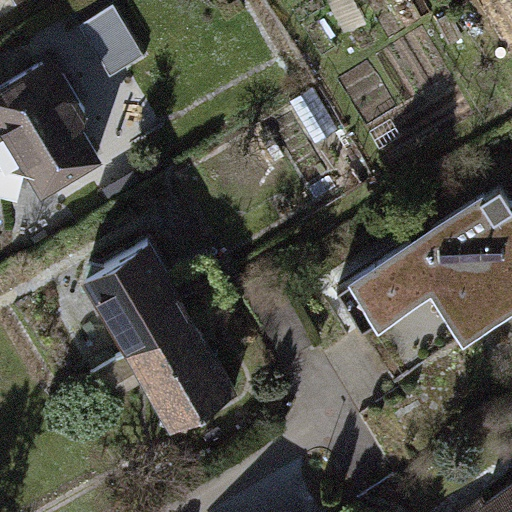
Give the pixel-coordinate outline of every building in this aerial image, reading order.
[(109,148),(53,64),(0,98),(0,164),(25,202),(109,148)] [(339,126),(314,86),(290,100),(316,141),(339,126)] [(511,207),(488,169),(379,238),(454,357),(511,320),(511,207)] [(193,298),(153,226),(84,268),(124,338),(193,298)] [(193,298),(124,338),(168,419),(239,381),(193,298)] [(511,511),(511,471),(451,511),(511,511)]
